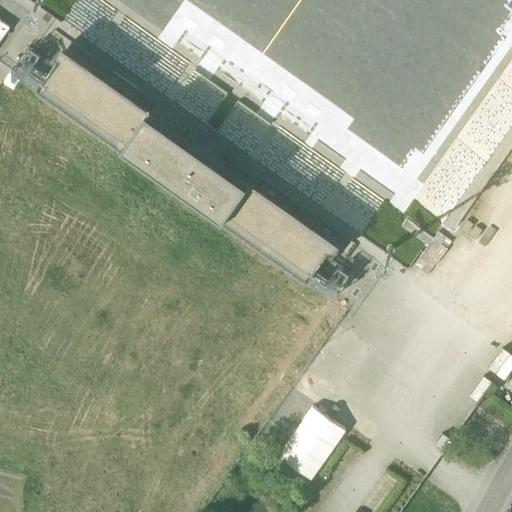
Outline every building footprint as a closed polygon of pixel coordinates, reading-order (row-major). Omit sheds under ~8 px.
[(62,46),(340,244),(345,237),(347,239),(353,243),(358,238),(362,234),(383,205),(92,0),(77,0),(58,26),(56,30),(67,40),(62,46)] [(0,13),(0,43),(14,24),(0,13)] [(340,244),(62,46),(53,57),(57,60),(37,90),(307,281),(328,252),(333,256),(340,244)] [(511,63),(413,203),(443,224),(511,126),(511,63)] [(286,308),(0,95),(0,359),(159,478),(286,308)] [(348,319),(310,371),(344,396),(382,344),(348,319)]
